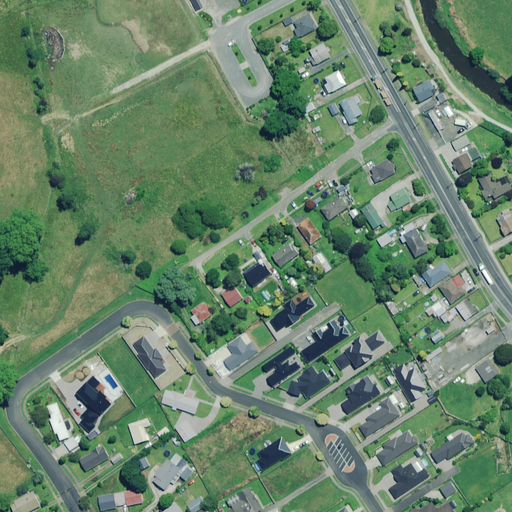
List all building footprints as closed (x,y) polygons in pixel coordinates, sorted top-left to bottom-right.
[(296,22),(293,16),(285,20),(288,26),(296,22)] [(317,29),(310,16),(295,23),(298,29),(295,30),(298,38),(317,29)] [(331,56),(324,43),(310,51),(313,57),(310,59),(314,66),(331,56)] [(342,77),(340,72),(321,81),(327,94),(347,85),(344,80),(346,79),(344,76),(342,77)] [(435,88),(431,81),(414,90),(421,102),(434,95),(432,90),(435,88)] [(447,101),(442,93),(437,96),(442,104),(447,101)] [(361,102),(358,96),(340,104),(350,125),(358,121),(356,117),(362,114),(358,104),(361,102)] [(340,113),(335,104),(329,107),(333,116),(340,113)] [(470,144),(466,136),(452,143),(456,151),(470,144)] [(471,162),(481,157),(482,160),(486,158),(483,153),(480,155),(477,149),(467,153),(471,162)] [(511,159),(505,152),(499,157),(504,164),(511,159)] [(471,162),(467,153),(451,161),(458,175),(474,167),(471,162)] [(395,173),(389,160),(369,170),(376,183),(395,173)] [(495,182),(491,173),(479,179),(485,190),(481,192),(485,199),(493,195),(495,199),(511,189),(505,176),(495,182)] [(413,202),(406,187),(391,195),(394,201),(388,204),(392,212),(406,204),(406,205),(413,202)] [(349,208),(341,196),(321,209),(329,221),(349,208)] [(384,223),(371,202),(361,209),(374,229),(384,223)] [(511,232),(511,207),(503,212),(505,215),(497,218),(506,236),(511,232)] [(361,217),(355,209),(349,213),(355,221),(361,217)] [(322,236),(309,218),(298,226),(311,244),(322,236)] [(429,250),(413,223),(404,228),(405,231),(401,233),(403,236),(400,238),(403,243),(406,241),(416,258),(429,250)] [(393,241),(388,233),(377,240),(382,248),(393,241)] [(299,254),(291,243),(273,256),(281,268),(299,254)] [(309,258),(304,253),(301,256),(305,261),(309,258)] [(327,262),(321,253),(313,258),(319,268),(327,262)] [(452,272),(445,261),(432,270),(431,268),(422,274),(430,287),(452,272)] [(271,273),(263,263),(245,276),(253,287),(271,273)] [(284,284),(277,274),(273,276),(280,286),(284,284)] [(460,274),(451,280),(440,288),(450,303),(466,293),(462,287),(466,284),(460,274)] [(300,282),(295,276),(287,282),(292,288),(300,282)] [(244,299),(235,286),(222,294),(231,308),(244,299)] [(253,301),(249,296),(244,300),(248,305),(253,301)] [(289,309),(271,321),(278,330),(285,325),(287,328),(300,319),(299,317),(316,305),(309,296),(296,305),(292,300),(286,305),(289,309)] [(399,313),(391,300),(386,304),(394,316),(399,313)] [(429,317),(435,312),(439,317),(446,312),(440,302),(432,307),(425,312),(429,317)] [(473,316),(464,302),(456,307),(466,321),(473,316)] [(212,315),(204,303),(192,311),(195,316),(192,318),(196,325),(212,315)] [(457,314),(454,309),(444,315),(449,322),(454,318),(453,316),(457,314)] [(351,335),(344,326),(341,329),(334,319),(327,324),(331,329),(324,334),(321,329),(313,335),(317,341),(301,352),(310,364),(351,335)] [(406,324),(403,319),(398,322),(402,327),(406,324)] [(448,335),(445,331),(441,333),(439,331),(431,337),(435,343),(448,335)] [(457,334),(454,331),(446,337),(449,340),(457,334)] [(384,341),(378,332),(365,341),(362,336),(355,341),(357,344),(334,360),(341,371),(351,364),(355,371),(377,356),(372,350),(384,341)] [(149,369),(155,378),(167,369),(160,360),(163,358),(156,349),(154,351),(143,337),(133,344),(139,353),(137,355),(147,370),(149,369)] [(224,362),(230,371),(259,351),(252,341),(247,345),(241,337),(227,346),(233,355),(224,362)] [(297,355),(290,345),(257,369),(264,378),(271,373),(273,375),(264,381),(265,388),(268,390),(270,387),(273,391),(303,372),(299,365),(289,368),(285,363),(297,355)] [(496,369),(489,360),(476,369),(486,383),(497,376),(494,371),(496,369)] [(392,370),(410,403),(423,396),(420,391),(426,388),(415,368),(409,372),(404,363),(392,370)] [(328,384),(322,377),(318,380),(311,371),(297,381),(298,385),(290,384),(283,396),(292,401),(301,393),(307,400),(328,384)] [(81,423),(89,431),(94,425),(91,423),(110,404),(105,399),(108,396),(100,389),(97,391),(95,389),(101,383),(94,376),(77,393),(91,407),(82,416),(85,419),(81,423)] [(373,385),(368,377),(344,392),(349,400),(342,405),(348,414),(382,393),(376,383),(373,385)] [(185,390),(183,396),(166,390),(162,403),(173,407),(173,410),(176,411),(177,408),(196,414),(200,402),(191,399),(193,392),(185,390)] [(388,399),(378,405),(375,407),(377,411),(360,421),(367,423),(356,430),(362,440),(399,418),(388,399)] [(70,437),(57,403),(48,407),(52,418),(50,419),(56,434),(58,434),(61,441),(70,437)] [(135,444),(150,440),(148,434),(146,435),(144,428),(151,425),(149,419),(129,425),(135,444)] [(196,436),(186,421),(175,428),(186,443),(196,436)] [(163,429),(157,434),(161,439),(167,433),(163,429)] [(384,465),(416,443),(408,431),(398,438),(397,435),(382,445),(386,450),(377,456),(384,465)] [(175,433),(170,436),(176,447),(181,444),(175,433)] [(471,445),(465,435),(463,437),(458,435),(426,455),(433,465),(443,458),(447,460),(471,445)] [(65,443),(70,451),(72,450),(74,453),(81,448),(78,444),(82,442),(78,436),(74,438),(74,437),(65,443)] [(261,458),(257,461),(263,471),(282,459),(283,460),(292,454),(282,437),(258,453),(261,458)] [(110,458),(104,446),(102,448),(101,447),(92,451),(93,453),(80,460),(86,471),(110,458)] [(123,459),(120,454),(111,460),(114,464),(123,459)] [(150,467),(146,457),(139,460),(144,470),(150,467)] [(184,472),(168,460),(155,476),(157,477),(153,481),(165,490),(170,483),(173,485),(181,476),(186,480),(193,471),(187,467),(184,472)] [(401,465),(392,471),(395,475),(394,476),(399,483),(389,489),(396,499),(430,476),(425,469),(418,473),(412,464),(404,469),(401,465)] [(457,491),(451,482),(441,488),(447,497),(457,491)] [(258,511),(264,509),(256,495),(255,496),(250,487),(238,494),(241,500),(231,506),(232,508),(225,511),(258,511)] [(101,511),(117,508),(117,506),(127,504),(127,507),(144,504),(142,489),(98,496),(101,511)] [(28,511),(41,506),(34,491),(14,501),(15,503),(11,505),(14,511),(28,511)] [(196,511),(208,505),(202,497),(195,501),(194,499),(187,504),(191,511),(196,511)] [(183,511),(184,511),(175,502),(164,511),(183,511)] [(454,511),(449,503),(436,511),(437,506),(424,504),(423,510),(411,508),(410,511),(454,511)]
